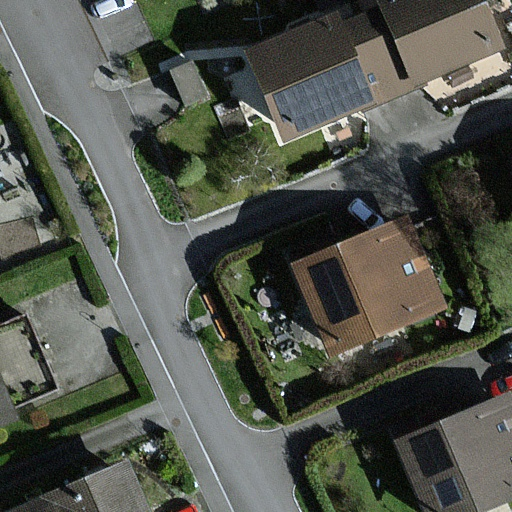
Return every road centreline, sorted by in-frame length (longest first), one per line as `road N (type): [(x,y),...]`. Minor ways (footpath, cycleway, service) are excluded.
road 1 (residential): [(154,257),(511,111)]
road 2 (residential): [(154,257),(23,0)]
road 3 (residential): [(264,511),(157,300),(154,257)]
